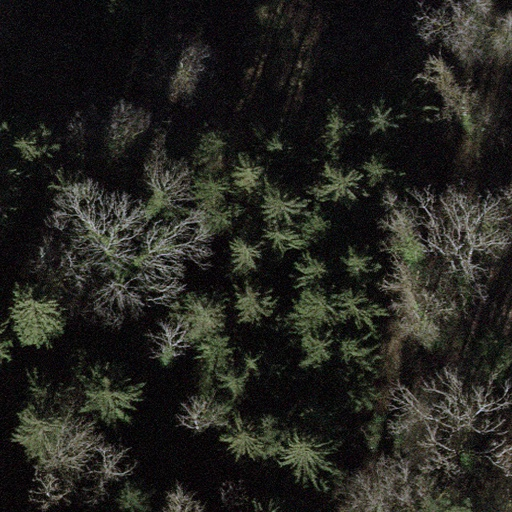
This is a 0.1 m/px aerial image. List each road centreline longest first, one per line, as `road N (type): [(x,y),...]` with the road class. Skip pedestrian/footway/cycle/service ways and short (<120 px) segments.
road 1 (track): [(484,0),(338,511)]
road 2 (track): [(0,133),(188,142),(299,114),(469,52)]
